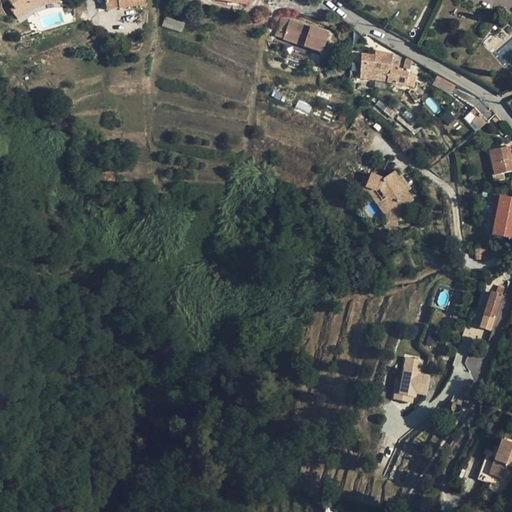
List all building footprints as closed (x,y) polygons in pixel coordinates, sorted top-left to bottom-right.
[(60,0),(9,0),(14,15),(61,3),(60,0)] [(104,0),(105,5),(118,4),(118,9),(145,5),(144,0),(104,0)] [(171,13),(174,4),(167,2),(164,13),(171,13)] [(24,23),(22,17),(13,20),(16,26),(24,23)] [(170,25),(172,20),(163,17),(162,23),(170,25)] [(201,30),(172,20),(170,25),(167,33),(194,45),(201,30)] [(316,35),(316,32),(285,24),(280,44),(319,55),(324,38),(316,35)] [(413,86),(416,73),(398,69),(398,60),(392,59),(393,53),(375,49),(375,54),(361,53),(360,77),(374,79),(386,81),(387,82),(413,86)] [(352,77),(360,77),(360,56),(351,56),(352,77)] [(439,73),(438,74),(433,84),(449,93),(455,83),(439,73)] [(393,118),(397,113),(375,95),(371,99),(393,118)] [(476,116),(480,112),(475,106),(471,111),(476,116)] [(479,127),(487,120),(480,112),(476,116),(472,120),(479,127)] [(501,119),(495,113),(492,116),(497,121),(501,119)] [(510,130),(504,123),(497,128),(502,135),(510,130)] [(504,173),(511,171),(511,164),(508,147),(490,150),(496,180),(505,178),(504,173)] [(413,199),(407,190),(399,179),(393,171),(383,178),(370,173),(368,178),(365,187),(374,191),(389,212),(390,221),(398,220),(402,220),(401,207),(413,199)] [(404,176),(399,179),(407,190),(411,187),(404,176)] [(398,225),(398,220),(390,221),(389,212),(374,191),(365,187),(368,178),(363,177),(357,190),(370,195),(383,214),(384,226),(398,225)] [(511,197),(500,195),(492,234),(511,238),(511,197)] [(485,246),(475,246),(476,258),(485,258),(485,246)] [(501,295),(490,291),(479,327),(490,330),(501,295)] [(479,300),(471,325),(479,327),(486,302),(479,300)] [(475,359),(479,349),(471,347),(468,356),(475,359)] [(401,364),(407,365),(417,366),(419,358),(419,357),(415,355),(415,351),(404,349),(401,364)] [(425,359),(419,358),(417,366),(417,369),(423,370),(425,359)] [(415,393),(421,377),(410,373),(404,387),(415,393)] [(468,396),(473,385),(464,381),(459,392),(468,396)] [(511,442),(501,440),(496,455),(490,475),(504,479),(508,465),(511,466),(511,442)]
